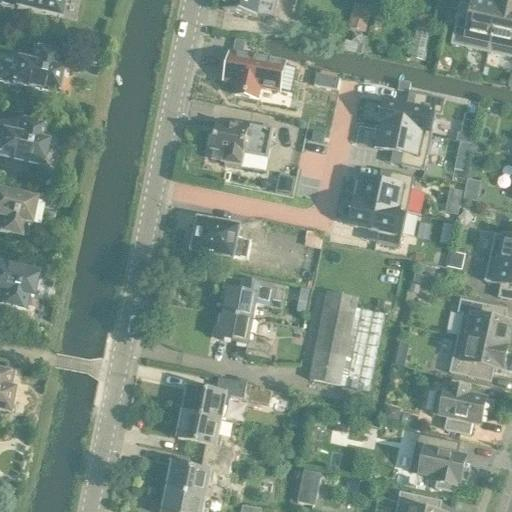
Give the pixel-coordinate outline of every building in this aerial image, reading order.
[(0,0),(0,6),(58,19),(62,0),(0,0)] [(225,0),(223,12),(256,20),(257,16),(273,19),(277,0),(225,0)] [(487,54),(498,3),(497,3),(497,4),(480,0),(474,0),(473,7),(460,5),(451,46),(487,54)] [(358,3),(350,26),(367,31),(374,8),(358,3)] [(511,6),(498,3),(487,54),(511,59),(511,6)] [(0,83),(55,94),(60,70),(56,69),(58,56),(34,50),(31,64),(0,57),(0,83)] [(286,67),(231,55),(225,83),(237,85),(234,97),(258,102),(260,90),(280,94),(286,67)] [(317,75),(314,87),(337,92),(340,80),(317,75)] [(413,109),(385,103),(380,127),(381,128),(381,127),(432,138),(436,115),(442,117),(445,102),(416,95),(413,109)] [(0,158),(42,167),(47,142),(43,141),(46,127),(20,122),(17,136),(0,132),(0,158)] [(226,156),(224,166),(265,174),(274,132),(249,127),(249,130),(235,127),(235,130),(217,126),(214,138),(212,138),(210,149),(212,150),(211,153),(226,156)] [(424,173),(432,138),(381,127),(381,128),(376,150),(393,154),(403,156),(401,168),(424,173)] [(474,142),(471,153),(482,155),(484,144),(474,142)] [(457,159),(454,171),(466,173),(469,162),(457,159)] [(407,215),(414,179),(391,175),(388,186),(371,183),(361,181),(356,203),(356,204),(407,215)] [(450,190),(448,199),(460,201),(462,193),(450,190)] [(31,225),(36,200),(0,193),(0,218),(1,219),(0,222),(0,232),(23,238),(26,224),(31,225)] [(399,250),(407,215),(356,204),(356,203),(355,203),(350,227),(361,230),(379,233),(376,245),(399,250)] [(193,237),(191,250),(194,251),(193,254),(233,262),(234,260),(248,263),(252,244),(238,241),(241,226),(225,223),(224,227),(199,222),(196,238),(193,237)] [(444,225),(442,234),(451,236),(453,227),(444,225)] [(308,232),(304,247),(320,251),(324,236),(308,232)] [(495,236),(490,260),(511,264),(511,237),(511,240),(495,236)] [(511,264),(490,260),(485,283),(501,286),(499,299),(511,302),(511,264)] [(32,298),(38,273),(0,265),(0,291),(2,292),(0,301),(0,306),(25,311),(28,297),(32,298)] [(228,291),(223,317),(253,322),(255,323),(259,306),(281,310),(285,292),(260,287),(242,283),(240,293),(228,291)] [(303,289),(300,302),(309,304),(312,291),(303,289)] [(340,388),(369,394),(385,315),(357,309),(359,300),(327,294),(309,382),(340,388)] [(463,315),(458,338),(508,349),(508,348),(511,328),(511,325),(504,324),(507,311),(482,306),(479,319),(463,315)] [(223,317),(218,342),(248,348),(249,348),(247,356),(271,361),(275,343),(252,338),(255,323),(253,322),(223,317)] [(458,338),(450,374),(491,383),(494,371),(503,373),(508,349),(458,338)] [(0,412),(9,414),(11,402),(7,401),(12,375),(0,372),(0,412)] [(182,415),(220,423),(223,408),(228,409),(230,399),(243,401),(246,388),(218,382),(215,395),(187,389),(182,415)] [(450,394),(436,391),(431,415),(447,419),(445,432),(469,437),(472,424),(481,426),(486,402),(468,398),(471,387),(452,383),(450,394)] [(252,389),(249,402),(269,407),(272,393),(252,389)] [(387,408),(384,421),(398,424),(400,410),(387,408)] [(205,447),(202,460),(230,466),(233,451),(219,448),(222,437),(217,437),(220,423),(182,415),(177,441),(205,447)] [(460,445),(418,436),(410,473),(438,479),(435,490),(454,495),(457,483),(460,484),(461,482),(467,483),(470,471),(464,469),(466,460),(457,458),(460,445)] [(167,493),(204,501),(207,485),(212,486),(214,476),(228,479),(230,466),(202,460),(200,472),(172,467),(167,493)] [(306,469),(300,502),(318,506),(324,473),(306,469)] [(202,511),(204,501),(167,493),(163,511),(202,511)] [(396,511),(439,511),(442,503),(400,494),(396,511)]
